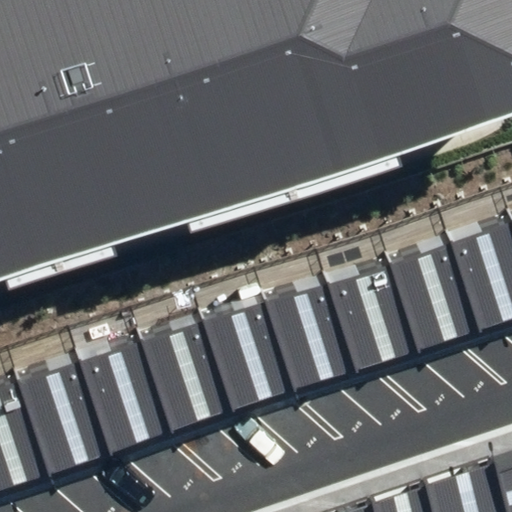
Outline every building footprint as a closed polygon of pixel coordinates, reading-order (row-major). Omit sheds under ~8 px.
[(511,0),(0,0),(0,287),(511,121),(511,0)] [(511,217),(453,238),(485,330),(511,321),(511,217)] [(453,238),(392,258),(423,351),(485,330),(453,238)] [(392,258),(330,279),(361,371),(423,351),(392,258)] [(330,279),(268,299),(299,392),(361,371),(330,279)] [(268,299),(206,320),(237,413),(299,392),(268,299)] [(206,320),(144,340),(175,433),(237,413),(206,320)] [(144,340),(82,361),(113,454),(175,433),(144,340)] [(82,361),(20,382),(51,474),(113,454),(82,361)] [(20,382),(0,388),(0,491),(51,474),(20,382)] [(511,511),(511,449),(492,457),(505,511),(511,511)] [(505,511),(492,457),(425,479),(433,511),(505,511)] [(433,511),(425,479),(367,498),(369,511),(433,511)] [(369,511),(367,498),(325,511),(369,511)]
